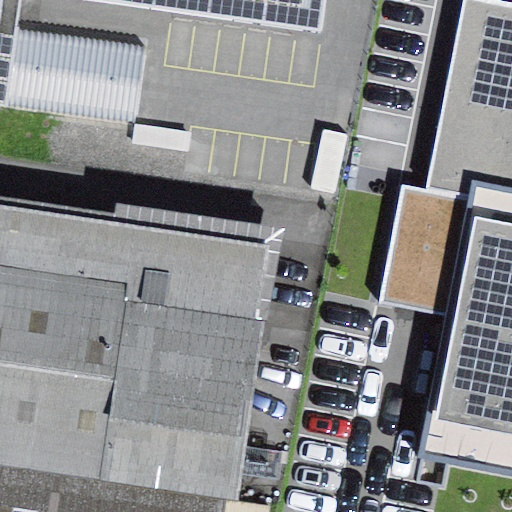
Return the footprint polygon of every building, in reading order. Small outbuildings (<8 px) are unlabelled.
[(0,0),(0,111),(15,114),(25,32),(27,0),(0,0)] [(71,0),(322,37),(327,0),(71,0)] [(463,183),(478,186),(474,206),(453,315),(427,452),(511,469),(511,14),(497,12),(463,183)] [(134,127),(144,45),(25,32),(15,114),(134,127)] [(453,315),(474,206),(404,192),(383,302),(453,315)] [(117,220),(0,204),(0,216),(264,255),(254,324),(268,326),(282,237),(118,211),(117,220)] [(0,473),(224,506),(241,509),(268,326),(254,324),(264,255),(0,216),(0,473)] [(223,511),(224,506),(0,473),(0,511),(223,511)]
